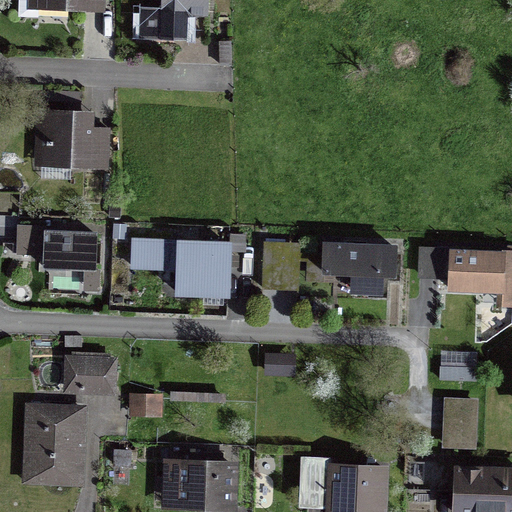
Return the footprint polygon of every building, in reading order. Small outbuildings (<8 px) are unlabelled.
[(36,10),(36,4),(84,6),(84,0),(18,0),(18,9),(36,10)] [(206,16),(206,0),(160,0),(160,10),(141,9),(140,38),(185,40),(186,15),(206,16)] [(81,120),(82,112),(46,111),(45,126),(41,125),(36,130),(36,137),(41,142),(44,143),(44,161),(86,163),(86,169),(105,169),(107,129),(89,129),(90,121),(81,120)] [(44,227),(17,226),(16,255),(43,256),(44,233),(44,227)] [(94,235),(44,233),(43,256),(42,268),(92,270),(94,235)] [(176,294),(226,296),(228,246),(132,242),(131,267),(177,269),(176,294)] [(298,245),(265,244),(264,288),(297,289),(298,245)] [(351,274),(350,292),(380,293),(380,275),(392,276),(393,249),(323,246),(322,273),(351,274)] [(502,255),(449,253),(448,290),(500,292),(502,255)] [(82,374),(82,391),(110,391),(111,362),(67,361),(67,374),(82,374)] [(475,450),(477,399),(442,398),(440,448),(475,450)] [(78,431),(81,431),(81,410),(28,408),(26,457),(41,458),(40,481),(78,483),(80,438),(78,438),(78,431)] [(189,486),(189,506),(230,507),(232,467),(212,466),(212,459),(202,459),(202,466),(178,465),(178,486),(189,486)] [(330,493),(329,511),(369,511),(380,511),(381,468),(331,467),(331,469),(329,468),(329,460),(301,459),(300,492),(330,493)] [(454,471),(451,511),(500,511),(501,510),(511,510),(511,474),(490,473),(489,478),(481,478),(482,473),(454,471)]
